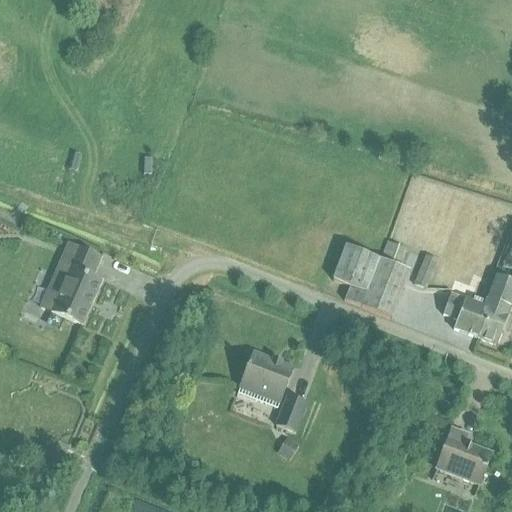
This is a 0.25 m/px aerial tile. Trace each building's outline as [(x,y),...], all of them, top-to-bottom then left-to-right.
[(389,321),(389,320),(409,273),(399,269),(406,252),(387,244),(380,262),(378,261),(379,259),(346,245),(332,282),(348,289),(342,302),(389,321)] [(55,275),(66,280),(51,314),(82,328),(101,284),(92,280),(101,261),(68,247),(55,275)] [(425,255),(413,286),(427,291),(439,261),(425,255)] [(483,323),(477,340),(495,347),(501,331),(505,333),(511,317),(507,316),(511,302),(511,283),(496,277),(484,307),(482,306),(482,308),(477,321),(483,323)] [(451,296),(443,318),(456,323),(453,331),(477,340),(483,323),(477,321),(482,308),(480,307),(482,303),(473,300),(472,304),(451,296)] [(240,387),(237,394),(252,400),(255,392),(281,402),(293,371),(281,366),(281,365),(273,361),(273,363),(255,356),(253,355),(240,387)] [(276,428),(294,435),(306,405),(288,398),(276,428)] [(467,438),(451,432),(436,471),(479,488),(491,456),(464,446),(467,438)] [(287,462),(296,449),(286,442),(277,455),(287,462)] [(398,453),(395,465),(402,467),(405,456),(398,453)]
